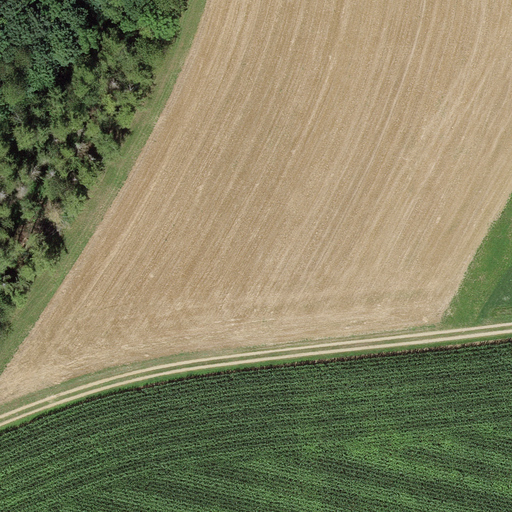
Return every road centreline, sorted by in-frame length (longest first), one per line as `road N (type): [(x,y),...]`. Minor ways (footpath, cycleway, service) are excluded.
road 1 (track): [(0,419),(133,376),(511,327)]
road 2 (track): [(0,378),(141,113)]
road 3 (track): [(0,137),(91,71),(135,0)]
